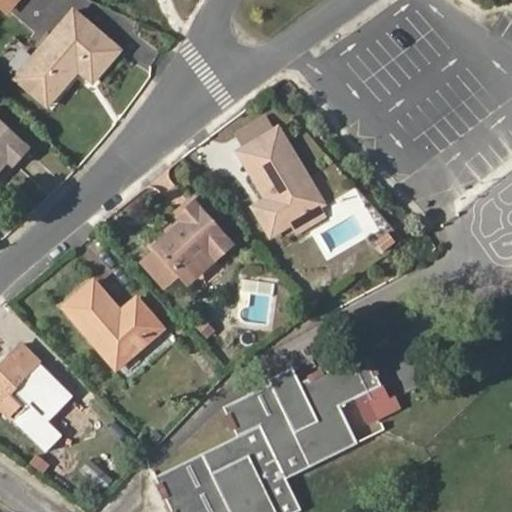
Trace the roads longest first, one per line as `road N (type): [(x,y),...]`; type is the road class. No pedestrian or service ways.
road 1 (residential): [(354,0),(148,143)]
road 2 (residential): [(148,143),(0,277)]
road 3 (residential): [(148,143),(198,64),(226,0)]
